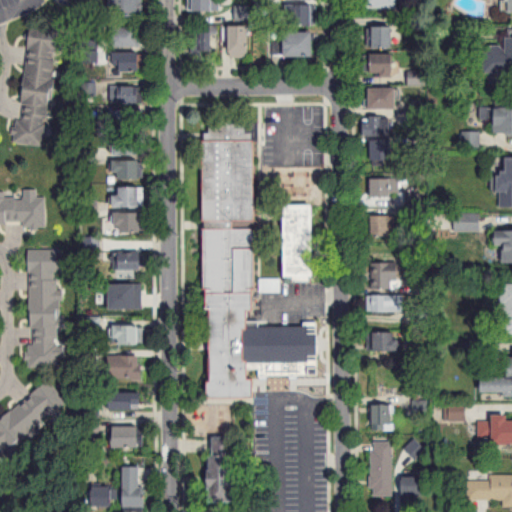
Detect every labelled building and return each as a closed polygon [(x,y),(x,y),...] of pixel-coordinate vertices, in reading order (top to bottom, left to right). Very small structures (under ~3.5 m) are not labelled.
[(142,0),(114,0),(114,18),(142,18),(142,0)] [(189,0),(190,11),(215,11),(214,0),(189,0)] [(362,0),(362,8),(399,8),(399,0),(362,0)] [(511,12),(511,0),(503,0),(504,12),(511,12)] [(316,25),(316,5),(291,5),(291,25),(316,25)] [(251,25),(231,25),(231,55),(251,55),(251,25)] [(369,26),(369,48),(394,48),(394,26),(369,26)] [(15,144),(46,147),(61,31),(30,27),(15,144)] [(114,48),(141,48),(141,28),(114,28),(114,48)] [(216,51),(214,29),(201,30),(203,52),(216,51)] [(315,57),(315,33),(286,33),(286,57),(315,57)] [(511,72),(511,33),(509,33),(509,46),(486,46),(486,73),(511,72)] [(141,53),(114,53),(114,72),(141,72),(141,53)] [(371,77),(394,77),(394,53),(371,53),(371,77)] [(139,104),(139,87),(111,87),(111,104),(139,104)] [(371,109),(397,109),(397,88),(371,88),(371,109)] [(511,133),(511,106),(482,107),(482,120),(495,120),(495,134),(511,133)] [(110,110),(110,127),(142,127),(142,110),(110,110)] [(392,135),(392,117),(364,117),(364,135),(392,135)] [(256,123),(206,123),(209,397),(255,397),(255,377),(310,377),(309,363),(321,363),(320,326),(251,327),(250,311),(258,311),(256,123)] [(480,132),(463,132),(463,147),(480,147),(480,132)] [(142,155),(141,136),(114,136),(115,156),(142,155)] [(394,140),(372,140),(372,163),(394,163),(394,140)] [(511,192),(511,207),(511,206),(511,158),(507,158),(507,173),(499,173),(499,192),(511,192)] [(141,161),(114,161),(114,179),(141,179),(141,161)] [(372,178),(372,197),(401,197),(401,178),(372,178)] [(144,187),(121,187),(121,196),(114,196),(114,208),(144,208),(144,187)] [(0,195),(0,226),(46,227),(46,197),(36,197),(36,192),(25,192),(25,195),(0,195)] [(287,280),(315,280),(315,205),(286,205),(287,280)] [(481,230),(481,213),(456,213),(456,230),(481,230)] [(145,214),(117,214),(117,232),(145,232),(145,214)] [(393,237),(393,215),(373,215),(373,237),(393,237)] [(511,230),(498,230),(498,245),(505,245),(505,263),(511,262),(511,230)] [(29,250),(29,367),(62,367),(62,250),(29,250)] [(145,270),(145,252),(112,252),(112,270),(145,270)] [(372,290),(401,290),(401,269),(395,269),(395,263),(372,263),(372,290)] [(511,283),(500,283),(501,318),(511,318),(511,283)] [(141,287),(109,287),(109,301),(141,301),(141,287)] [(404,295),(369,295),(369,311),(404,311),(404,295)] [(116,345),(144,345),(144,326),(116,326),(116,345)] [(400,333),(374,333),(374,351),(400,351),(400,333)] [(142,379),(142,355),(108,355),(108,379),(142,379)] [(511,356),(511,357),(511,377),(482,377),(482,396),(511,395),(511,356)] [(0,459),(72,412),(53,383),(0,417),(0,459)] [(111,410),(143,410),(143,393),(111,393),(111,410)] [(466,420),(466,404),(446,404),(446,420),(466,420)] [(394,431),(394,405),(374,405),(374,431),(394,431)] [(502,420),(479,420),(479,439),(502,439),(502,420)] [(114,447),(143,447),(143,427),(114,427),(114,447)] [(237,436),(211,436),(211,502),(235,502),(235,490),(237,490),(237,436)] [(394,497),(393,442),(372,442),(372,497),(394,497)] [(125,506),(145,506),(145,467),(125,467),(125,506)] [(511,475),(468,476),(468,500),(505,500),(505,507),(511,507),(511,475)] [(402,498),(424,498),(424,476),(402,476),(402,498)] [(92,506),(114,506),(114,487),(92,487),(92,506)]
